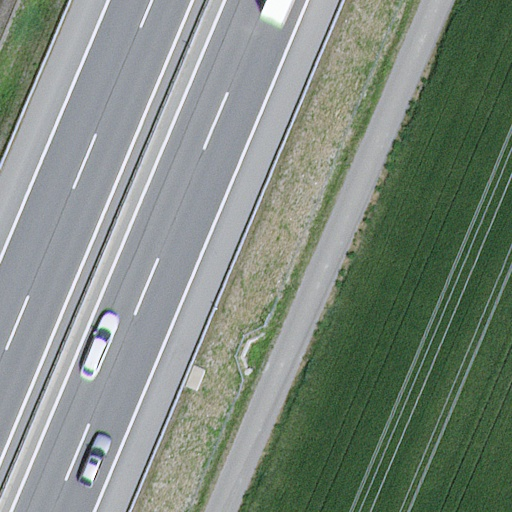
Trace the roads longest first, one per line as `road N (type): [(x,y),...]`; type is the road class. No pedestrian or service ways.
road 1 (track): [(436,0),(220,511)]
road 2 (motorway): [(51,511),(265,0)]
road 3 (motorway): [(152,0),(0,366)]
